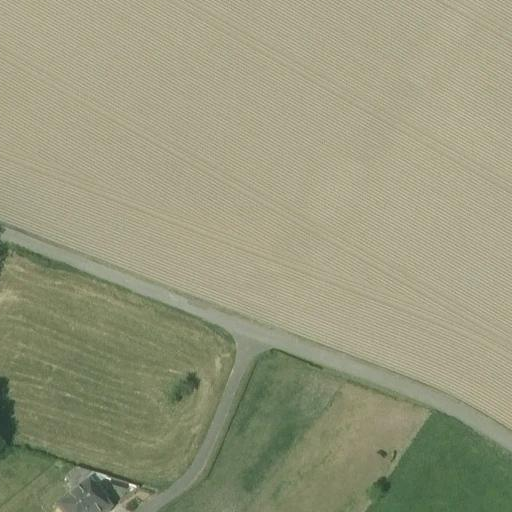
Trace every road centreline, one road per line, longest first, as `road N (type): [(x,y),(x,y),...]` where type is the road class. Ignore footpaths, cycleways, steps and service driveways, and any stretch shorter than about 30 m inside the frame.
road 1 (track): [(0,234),(447,403),(511,443)]
road 2 (residential): [(150,511),(197,471),(256,333)]
